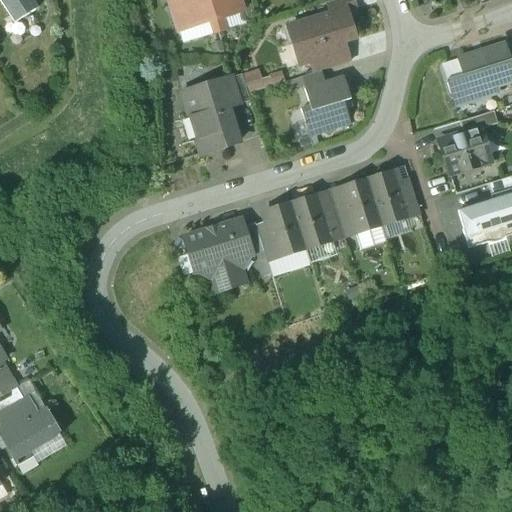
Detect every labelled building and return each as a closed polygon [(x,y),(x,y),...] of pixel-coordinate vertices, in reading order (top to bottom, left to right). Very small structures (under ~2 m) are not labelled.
[(35,7),(30,0),(0,0),(0,2),(14,24),(34,11),(35,7)] [(166,0),(177,33),(209,23),(215,21),(208,0),(166,0)] [(208,0),(215,21),(221,19),(242,13),(237,0),(208,0)] [(350,0),(340,0),(327,4),(330,15),(344,11),(345,13),(354,10),(350,0)] [(330,15),(296,26),(301,42),(292,45),(299,67),(310,64),(342,54),(341,52),(339,45),(350,41),(352,37),(345,13),(344,11),(330,15)] [(221,19),(215,21),(219,34),(225,32),(221,19)] [(215,21),(209,23),(213,36),(219,34),(215,21)] [(504,47),(456,62),(461,78),(445,83),(451,102),(473,95),(474,100),(497,93),(495,87),(511,82),(511,70),(510,64),(506,53),(504,47)] [(342,54),(310,64),(314,75),(320,73),(348,64),(344,51),(341,52),(342,54)] [(456,62),(445,66),(443,67),(442,68),(441,70),(442,73),(445,83),(461,78),(456,62)] [(314,75),(301,79),(303,87),(302,87),(303,91),(323,85),(320,73),(314,75)] [(241,76),(218,84),(226,110),(249,103),(241,76)] [(301,79),(286,84),(288,92),(302,87),(303,87),(301,79)] [(323,85),(303,91),(309,108),(299,111),(308,140),(322,135),(328,138),(330,133),(350,127),(342,104),(349,102),(342,79),(323,85)] [(218,84),(182,95),(189,118),(185,126),(189,138),(196,142),(200,156),(237,145),(226,110),(218,84)] [(492,114),(458,124),(461,135),(479,130),(479,132),(496,126),(492,114)] [(461,135),(437,143),(448,177),(489,164),(479,132),(479,130),(461,135)] [(393,174),(366,182),(380,228),(407,220),(396,185),(393,174)] [(511,184),(510,179),(486,187),(490,198),(511,190),(511,184)] [(366,182),(339,191),(353,236),(380,228),(366,182)] [(408,182),(396,185),(407,220),(418,216),(408,182)] [(491,203),(456,213),(462,232),(461,232),(467,251),(486,245),(489,245),(493,245),(497,244),(500,242),(503,240),(511,237),(511,190),(490,198),(489,198),(491,203)] [(353,236),(339,191),(328,194),(342,240),(353,236)] [(342,240),(328,194),(316,198),(330,243),(342,240)] [(316,198),(289,206),(304,252),(330,243),(316,198)] [(289,206),(262,215),(266,226),(277,260),(304,252),(289,206)] [(240,222),(182,239),(193,275),(197,274),(211,280),(218,267),(228,265),(240,271),(247,258),(251,257),(242,230),(240,222)] [(254,226),(242,230),(251,257),(262,253),(255,229),(254,226)] [(277,260),(266,226),(255,229),(262,253),(265,264),(277,260)] [(457,247),(446,251),(452,273),(464,270),(457,247)] [(211,280),(216,295),(244,286),(240,271),(228,265),(218,267),(211,280)] [(1,364),(0,364),(0,398),(16,390),(1,364)] [(0,398),(0,414),(23,402),(16,390),(0,398)] [(37,416),(27,399),(23,402),(0,414),(0,436),(0,440),(14,463),(59,436),(45,411),(37,416)]
